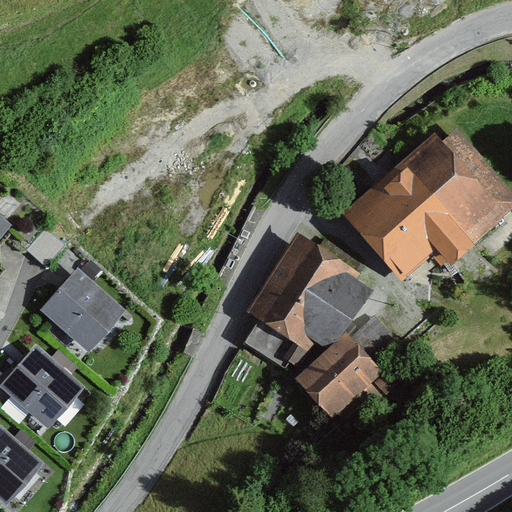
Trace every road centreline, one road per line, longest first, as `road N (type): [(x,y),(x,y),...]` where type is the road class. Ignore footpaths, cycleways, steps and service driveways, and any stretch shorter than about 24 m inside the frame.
road 1 (unclassified): [(115,511),(200,382),(292,205),(346,131),(439,47),(511,17)]
road 2 (unknown): [(389,86),(348,58),(322,56),(96,200)]
